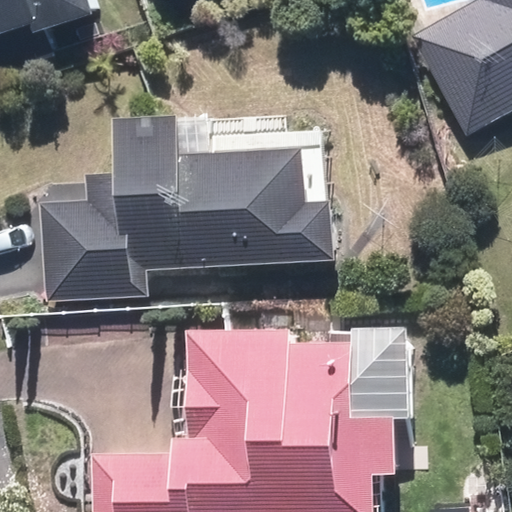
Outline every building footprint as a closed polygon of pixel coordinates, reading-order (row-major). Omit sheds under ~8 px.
[(0,0),(0,44),(114,4),(112,0),(0,0)] [(511,0),(468,0),(414,31),(481,145),(511,127),(511,0)] [(93,195),(50,193),(45,308),(159,313),(162,263),(349,265),(355,199),(323,197),(325,149),(226,144),(228,108),(124,103),(122,163),(95,162),(93,195)] [(312,334),(312,319),(197,316),(196,427),(182,427),(182,445),(92,444),(91,511),(389,511),(390,473),(430,473),(430,445),(418,445),(427,323),(365,321),(365,335),(312,334)] [(489,511),(491,501),(433,496),(431,511),(489,511)]
